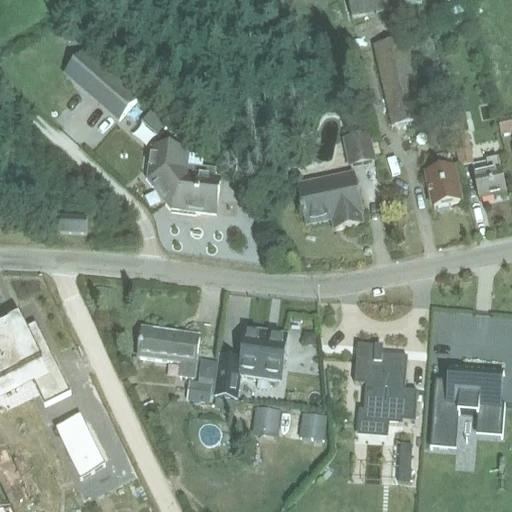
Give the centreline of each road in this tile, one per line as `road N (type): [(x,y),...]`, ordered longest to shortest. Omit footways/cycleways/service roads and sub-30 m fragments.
road 1 (tertiary): [(144,272),(297,287),(511,251)]
road 2 (unclassified): [(62,263),(64,287),(170,511)]
road 3 (unclassified): [(144,272),(142,221),(0,93)]
